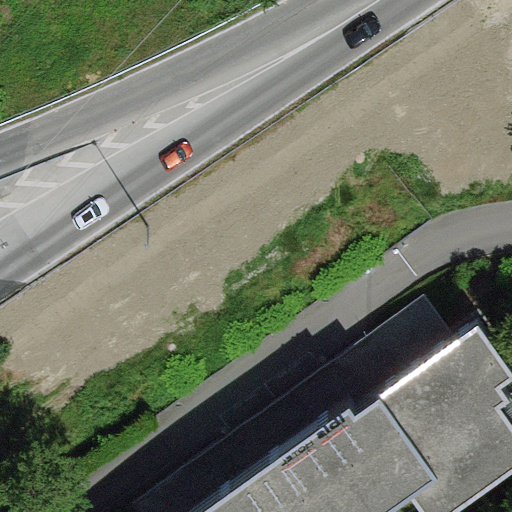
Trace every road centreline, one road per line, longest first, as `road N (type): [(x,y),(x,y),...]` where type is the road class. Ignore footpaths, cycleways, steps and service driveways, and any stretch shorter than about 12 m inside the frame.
road 1 (primary): [(0,254),(377,0)]
road 2 (motorway): [(0,156),(364,0)]
